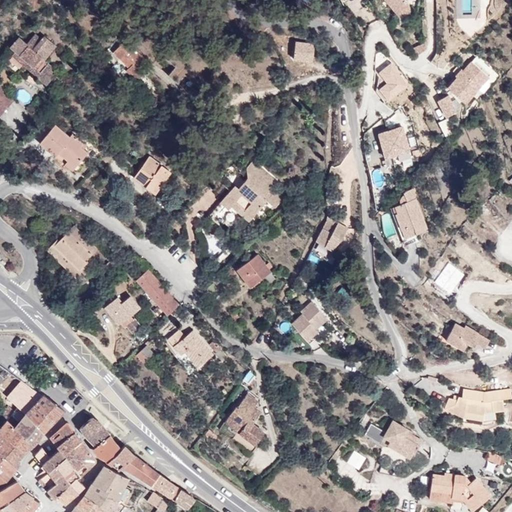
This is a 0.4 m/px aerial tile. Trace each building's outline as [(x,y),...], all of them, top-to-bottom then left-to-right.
[(397,0),(392,0),(393,1),(391,4),(399,13),(409,11),(409,7),(406,9),(397,0)] [(397,0),(406,9),(409,7),(409,5),(404,0),(397,0)] [(224,63),(209,50),(186,28),(162,53),(176,66),(171,71),(168,75),(178,84),(186,76),(188,78),(200,89),(224,63)] [(11,55),(22,65),(26,60),(40,72),(49,63),(45,59),(56,45),(44,35),(41,38),(35,33),(26,44),(19,37),(11,46),(15,50),(11,55)] [(128,69),(138,78),(144,73),(140,68),(147,61),(126,39),(113,52),(120,59),(124,55),(132,64),(128,69)] [(314,62),(316,44),(298,42),(296,59),(314,62)] [(16,72),(22,65),(11,55),(4,64),(16,72)] [(120,59),(128,69),(132,64),(124,55),(120,59)] [(26,60),(22,65),(46,85),(58,71),(49,63),(40,72),(26,60)] [(394,60),(379,69),(387,81),(380,85),(388,99),(409,86),(394,60)] [(488,79),(471,64),(463,73),(457,80),(448,90),(465,105),(488,79)] [(136,81),(138,78),(128,69),(125,71),(136,81)] [(457,80),(463,73),(461,71),(458,75),(457,74),(454,77),(457,80)] [(0,113),(14,99),(0,85),(0,113)] [(438,102),(447,119),(456,114),(447,97),(438,102)] [(402,162),(415,159),(405,123),(378,130),(385,156),(400,152),(402,162)] [(40,142),(65,164),(68,160),(75,167),(88,152),(85,149),(81,146),(84,142),(73,132),(69,136),(56,125),(40,142)] [(134,177),(155,193),(170,172),(149,156),(134,177)] [(68,160),(65,164),(72,170),(75,167),(68,160)] [(235,184),(222,199),(232,207),(236,202),(253,217),(267,201),(275,208),(284,198),(273,188),(278,182),(253,160),(247,166),(248,178),(239,188),(235,184)] [(413,225),(416,233),(428,229),(416,197),(418,196),(415,187),(403,191),(403,193),(401,196),(399,199),(399,204),(397,205),(406,228),(413,225)] [(249,221),(253,217),(236,202),(232,207),(222,199),(221,201),(233,211),(235,209),(249,221)] [(405,237),(416,233),(413,225),(406,228),(397,205),(394,206),(405,237)] [(315,238),(335,250),(350,226),(331,214),(315,238)] [(75,224),(59,240),(54,246),(80,272),(81,271),(85,276),(89,271),(84,265),(87,262),(86,260),(98,247),(75,224)] [(54,246),(59,240),(57,238),(47,249),(76,277),(80,272),(54,246)] [(237,270),(251,287),(271,271),(258,254),(237,270)] [(105,267),(111,273),(119,264),(110,255),(106,258),(110,262),(105,267)] [(148,268),(136,280),(168,315),(180,303),(158,279),(148,268)] [(207,286),(215,297),(221,292),(212,281),(207,286)] [(314,298),(325,310),(330,305),(319,293),(314,298)] [(293,323),(307,340),(318,330),(316,328),(328,318),(312,301),(301,311),(303,314),(293,323)] [(231,314),(235,320),(239,316),(236,311),(231,314)] [(132,332),(141,324),(135,317),(133,319),(131,315),(121,324),(125,327),(127,326),(132,332)] [(454,322),(444,339),(462,349),(466,343),(470,345),(474,338),(486,345),(489,339),(465,325),(463,327),(454,322)] [(186,351),(199,367),(214,354),(194,329),(186,336),(180,329),(169,338),(182,353),(186,351)] [(318,330),(307,340),(310,343),(321,333),(318,330)] [(210,344),(216,352),(221,348),(215,340),(210,344)] [(147,345),(142,350),(150,358),(155,353),(147,345)] [(221,348),(216,352),(222,359),(227,356),(221,348)] [(150,358),(142,350),(137,355),(144,363),(150,358)] [(124,374),(130,380),(134,376),(127,370),(124,374)] [(33,389),(22,381),(17,386),(28,394),(33,389)] [(511,397),(511,395),(511,387),(483,390),(481,390),(464,388),(463,396),(462,400),(453,398),(448,398),(444,408),(464,418),(484,420),(484,419),(495,418),(494,412),(504,410),(503,398),(511,397)] [(33,389),(28,394),(18,407),(25,414),(43,432),(64,410),(43,393),(41,395),(33,389)] [(248,392),(243,399),(254,406),(255,405),(259,401),(248,392)] [(254,406),(243,399),(238,407),(237,406),(220,428),(232,438),(233,436),(251,449),(264,432),(253,424),(262,410),(255,405),(254,406)] [(8,405),(2,411),(4,423),(7,420),(14,411),(8,405)] [(43,432),(25,414),(15,426),(21,433),(30,441),(28,445),(31,447),(43,432)] [(96,445),(109,434),(98,420),(97,421),(92,418),(82,427),(85,430),(84,433),(96,445)] [(15,426),(7,420),(4,423),(0,427),(0,451),(16,466),(20,462),(19,461),(26,453),(14,442),(21,433),(15,426)] [(408,429),(393,421),(384,436),(391,440),(388,445),(397,450),(412,458),(414,454),(420,445),(422,440),(407,431),(408,429)] [(67,422),(50,437),(56,445),(74,431),(67,422)] [(74,431),(56,445),(59,448),(63,453),(72,446),(81,440),(74,431)] [(26,453),(31,447),(28,445),(30,441),(21,433),(14,442),(26,453)] [(108,461),(121,448),(109,434),(96,445),(94,447),(99,454),(103,455),(108,461)] [(95,459),(81,440),(72,446),(87,466),(95,459)] [(123,465),(134,455),(124,445),(121,448),(108,461),(119,469),(123,465)] [(63,453),(65,456),(80,474),(87,466),(72,446),(63,453)] [(49,456),(42,447),(35,454),(42,463),(49,456)] [(49,456),(42,463),(45,468),(48,472),(56,464),(55,464),(65,456),(63,453),(59,448),(49,456)] [(0,480),(6,479),(16,466),(0,451),(0,480)] [(499,464),(502,454),(490,451),(488,461),(499,464)] [(158,473),(134,455),(123,465),(151,484),(158,473)] [(80,474),(65,456),(55,464),(56,464),(62,473),(70,484),(77,492),(84,486),(77,478),(80,474)] [(62,473),(56,464),(48,472),(39,480),(48,490),(56,482),(54,480),(62,473)] [(119,501),(125,505),(133,490),(126,486),(130,478),(104,464),(92,482),(108,490),(109,495),(119,501)] [(70,484),(62,473),(54,480),(56,482),(48,490),(55,498),(58,495),(70,484)] [(465,474),(455,473),(454,478),(444,476),(433,475),(431,492),(462,497),(473,509),(490,496),(476,478),(467,484),(465,484),(465,474)] [(171,496),(175,498),(181,488),(165,477),(158,488),(171,496)] [(17,480),(0,489),(0,507),(1,507),(11,500),(24,490),(17,480)] [(108,490),(92,482),(84,494),(99,504),(96,510),(98,511),(112,511),(119,501),(109,495),(108,490)] [(64,504),(77,492),(70,484),(58,495),(64,504)] [(175,498),(188,507),(194,502),(195,498),(181,488),(175,498)] [(20,509),(32,496),(24,490),(11,500),(20,509)] [(158,507),(165,511),(170,502),(167,501),(153,491),(148,500),(158,507)] [(99,504),(84,494),(76,504),(87,511),(98,511),(96,510),(99,504)] [(29,511),(39,501),(32,496),(20,509),(11,500),(1,507),(5,511),(29,511)] [(120,511),(125,505),(119,501),(112,511),(120,511)]
